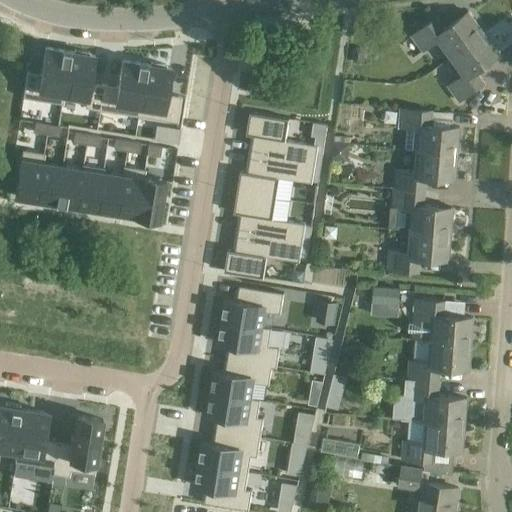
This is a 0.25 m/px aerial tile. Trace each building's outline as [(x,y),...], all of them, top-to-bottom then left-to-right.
[(484,33),(468,11),(445,28),(436,17),(411,36),(422,52),(431,46),(436,52),(443,47),(451,57),(484,33)] [(484,33),(451,57),(462,73),(446,85),(458,101),(484,82),(476,71),(499,54),(484,33)] [(27,72),(23,98),(38,101),(39,91),(63,95),(70,52),(44,48),(41,75),(27,72)] [(70,52),(63,95),(87,98),(85,109),(100,111),(102,103),(104,85),(93,84),(90,83),(94,56),(88,55),(89,51),(73,49),(73,53),(70,52)] [(102,103),(100,111),(115,114),(116,105),(116,102),(141,106),(147,63),(121,59),(116,87),(104,85),(102,103)] [(147,63),(141,106),(164,110),(163,121),(177,123),(181,98),(172,96),(168,96),(173,67),(167,66),(167,63),(152,61),(151,64),(147,63)] [(254,108),(251,130),(259,131),(256,150),(286,155),(320,160),(322,141),(289,137),(292,114),(254,108)] [(458,152),(460,127),(438,125),(439,111),(399,108),(398,128),(409,129),(407,149),(417,150),(458,152)] [(39,122),(37,132),(50,133),(51,123),(39,122)] [(51,123),(50,133),(63,135),(64,125),(51,123)] [(156,125),(154,139),(178,143),(180,129),(156,125)] [(78,132),(77,142),(89,143),(91,133),(78,132)] [(91,133),(89,143),(103,145),(104,135),(91,133)] [(119,138),(118,147),(130,149),(132,139),(119,138)] [(132,139),(130,149),(144,151),(145,141),(132,139)] [(152,143),(151,153),(163,154),(165,145),(152,143)] [(245,168),(242,189),(280,194),(283,174),(317,179),(320,160),(286,155),(256,150),(253,169),(245,168)] [(458,152),(417,150),(415,173),(394,171),(392,189),(426,191),(427,177),(455,179),(458,152)] [(19,158),(13,195),(36,199),(42,162),(19,158)] [(42,162),(36,199),(56,202),(62,165),(42,162)] [(62,165),(56,202),(77,205),(83,168),(62,165)] [(83,168),(77,205),(97,208),(103,171),(83,168)] [(103,171),(97,208),(118,212),(123,175),(103,171)] [(123,175),(118,212),(137,215),(143,178),(123,175)] [(137,215),(137,217),(164,220),(167,180),(143,176),(143,178),(137,215)] [(242,189),(239,209),(246,210),(244,228),(275,233),(307,239),(310,219),(277,215),(280,194),(242,189)] [(426,191),(392,189),(391,208),(417,210),(415,231),(451,234),(453,207),(425,205),(426,191)] [(233,246),(230,268),(269,274),(272,253),(305,257),(307,239),(275,233),(244,228),(240,248),(233,246)] [(451,234),(415,231),(414,244),(400,243),(399,250),(388,249),(386,270),(419,273),(420,257),(449,259),(451,234)] [(374,286),(373,301),(398,303),(400,288),(374,286)] [(232,299),(228,321),(270,328),(273,312),(287,314),(290,294),(247,287),(244,301),(232,299)] [(471,343),(473,316),(453,315),(454,300),(413,297),(411,322),(408,322),(408,333),(411,333),(410,337),(431,339),(431,340),(471,343)] [(321,300),(318,320),(333,323),(337,303),(321,300)] [(228,321),(224,346),(237,348),(235,360),(264,365),(279,367),(282,348),(267,346),(270,328),(228,321)] [(311,371),(325,373),(333,343),(325,342),(326,337),(317,336),(311,371)] [(471,343),(431,340),(429,363),(409,362),(408,376),(441,378),(441,367),(469,369),(471,343)] [(220,371),(216,394),(258,401),(261,385),(276,387),(279,367),(264,365),(235,360),(233,373),(220,371)] [(401,418),(465,423),(467,397),(439,395),(441,378),(408,376),(408,378),(405,378),(401,418)] [(216,394),(212,418),(225,420),(223,432),(252,437),(267,439),(270,420),(256,418),(258,401),(216,394)] [(0,450),(22,454),(29,411),(24,410),(24,407),(9,404),(8,407),(2,406),(0,420),(0,450)] [(29,411),(22,454),(44,457),(43,466),(60,469),(64,445),(48,442),(53,415),(29,411)] [(294,442),(308,445),(315,414),(299,411),(294,442)] [(64,445),(60,469),(74,471),(76,462),(101,466),(103,451),(105,451),(108,436),(106,436),(108,420),(81,416),(76,447),(64,445)] [(425,420),(424,433),(415,432),(414,441),(402,440),(401,460),(434,462),(435,447),(463,450),(465,423),(401,418),(401,419),(425,420)] [(208,443),(204,467),(246,473),(249,456),(264,458),(267,439),(252,437),(223,432),(221,445),(208,443)] [(323,439),(322,449),(357,454),(359,443),(323,439)] [(300,475),(308,445),(294,442),(289,473),(300,475)] [(362,452),(361,460),(387,464),(388,456),(362,452)] [(397,486),(419,490),(422,466),(401,463),(397,486)] [(204,467),(200,490),(213,492),(211,505),(255,511),(258,492),(244,489),(246,473),(204,467)] [(424,481),(419,511),(454,511),(458,487),(424,481)] [(281,497),(294,499),(295,493),(298,485),(298,484),(283,482),(281,497)] [(49,502),(47,511),(59,511),(61,504),(49,502)]
